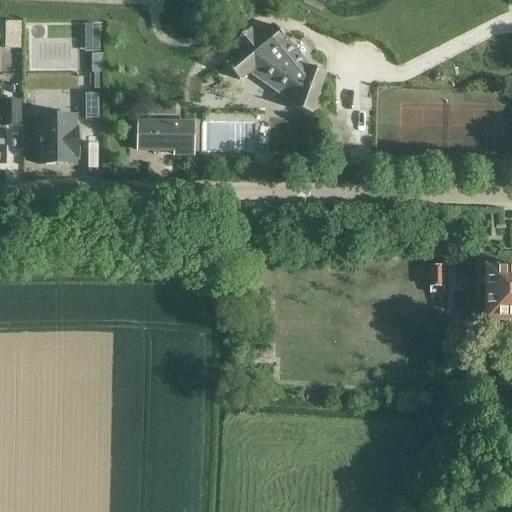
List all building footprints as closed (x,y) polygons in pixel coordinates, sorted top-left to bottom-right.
[(241,54),(227,66),(240,81),(249,74),(262,62),(301,90),(295,106),(294,109),(311,116),(326,74),(309,68),(284,38),(284,35),(280,30),(277,29),(274,26),(258,40),(250,30),(234,44),(242,53),(241,54)] [(93,55),(93,64),(102,64),(102,55),(93,55)] [(99,95),(86,96),(86,102),(86,120),(99,120),(99,102),(99,95)] [(0,163),(5,164),(5,129),(5,127),(19,127),(19,102),(0,102),(0,163)] [(75,118),(39,118),(40,166),(76,166),(75,160),(78,160),(78,129),(75,129),(75,118)] [(138,152),(174,152),(174,158),(195,158),(195,124),(139,124),(138,152)] [(255,155),(255,172),(272,173),(273,155),(255,155)] [(446,267),(431,267),(431,288),(430,295),(445,295),(447,287),(446,267)] [(474,270),(474,288),(475,288),(485,288),(486,333),(508,333),(508,321),(511,320),(511,270),(506,270),(506,268),(486,268),(486,270),(474,270)]
